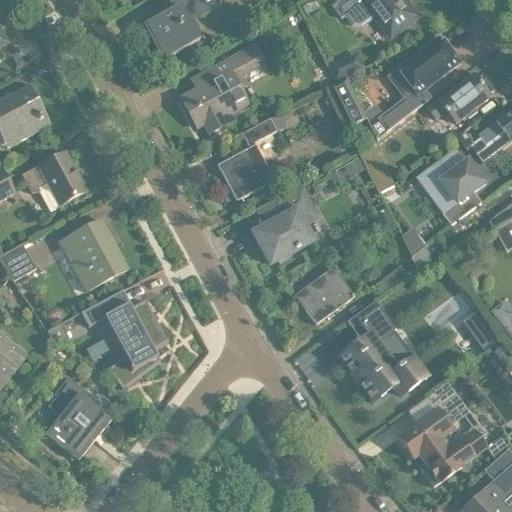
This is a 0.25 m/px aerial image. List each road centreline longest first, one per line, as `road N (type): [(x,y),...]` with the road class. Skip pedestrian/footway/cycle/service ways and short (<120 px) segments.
road 1 (residential): [(246,353),(59,0)]
road 2 (residential): [(112,511),(246,353)]
road 3 (residential): [(371,511),(246,353)]
